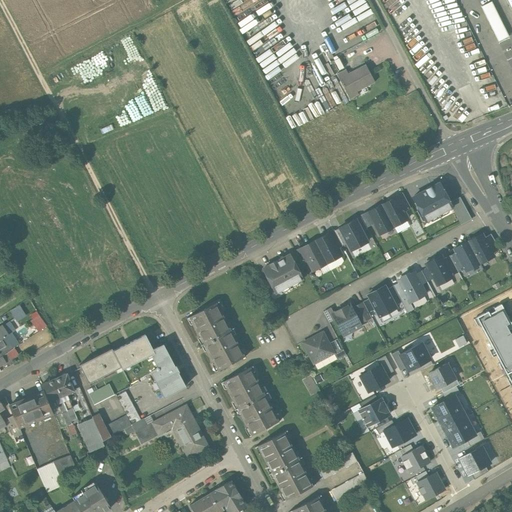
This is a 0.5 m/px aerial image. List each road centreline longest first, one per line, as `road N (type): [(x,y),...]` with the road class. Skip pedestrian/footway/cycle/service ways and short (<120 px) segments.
road 1 (track): [(0,1),(161,296)]
road 2 (tertiary): [(161,296),(456,146)]
road 3 (residential): [(497,215),(302,319)]
road 4 (tertiary): [(0,388),(161,296)]
road 5 (residential): [(248,458),(161,296)]
road 6 (residential): [(387,354),(467,502)]
road 7 (track): [(456,146),(378,0)]
road 8 (track): [(166,0),(38,71)]
